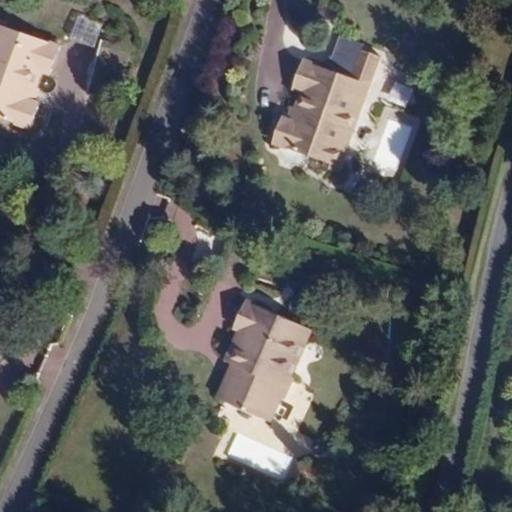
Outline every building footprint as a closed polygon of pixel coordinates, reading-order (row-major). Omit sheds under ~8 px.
[(0,15),(0,77),(41,90),(42,89),(32,86),(37,71),(43,55),(49,57),(53,58),(61,35),(0,15)] [(95,47),(102,22),(77,15),(70,39),(95,47)] [(309,78),(304,92),(298,107),(289,103),(280,130),(344,151),(373,68),(308,46),(299,74),(301,75),(309,78)] [(44,73),(49,57),(43,55),(37,71),(44,73)] [(297,89),(304,92),(309,78),(301,75),(297,89)] [(41,90),(0,77),(0,105),(33,116),(41,90)] [(230,221),(227,229),(289,250),(292,241),(230,221)] [(289,250),(227,229),(219,257),(281,277),(289,250)] [(252,286),(239,316),(246,318),(305,340),(317,313),(252,286)] [(305,340),(246,318),(233,346),(246,352),(253,354),(248,365),(242,362),(232,385),(275,403),(285,380),(291,382),(301,359),(297,358),(305,340)] [(253,354),(246,352),(242,362),(248,365),(253,354)] [(224,382),(232,385),(242,362),(234,359),(224,382)] [(315,469),(322,453),(309,447),(303,464),(315,469)]
